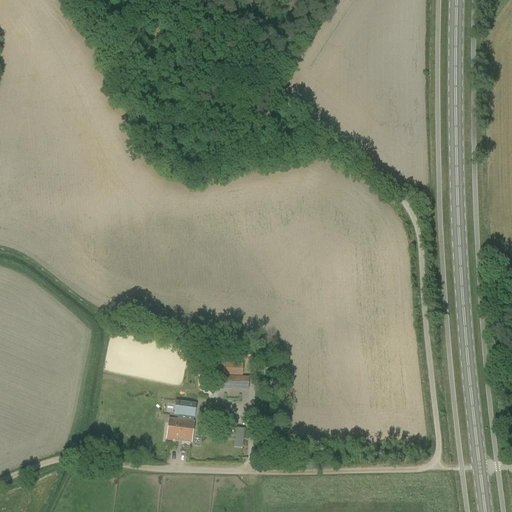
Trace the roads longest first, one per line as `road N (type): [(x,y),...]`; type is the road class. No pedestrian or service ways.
road 1 (primary): [(479,467),(466,344),(456,0)]
road 2 (track): [(436,468),(152,469),(68,457),(0,481)]
road 3 (unclassified): [(436,468),(420,238),(391,187)]
road 4 (track): [(391,187),(232,59),(182,0)]
